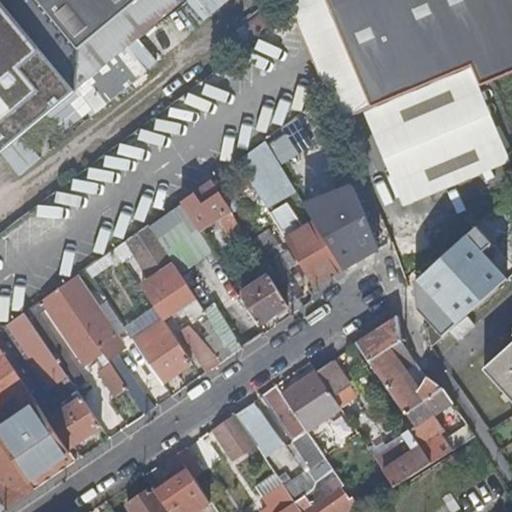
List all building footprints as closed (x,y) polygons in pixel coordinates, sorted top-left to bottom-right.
[(38,0),(79,50),(139,0),(38,0)] [(206,22),(188,0),(187,0),(111,63),(129,85),(206,22)] [(511,0),(328,0),(370,101),(472,61),(483,83),(511,71),(511,0)] [(0,150),(73,91),(0,3),(0,150)] [(472,65),(364,110),(403,204),(511,159),(472,65)] [(249,78),(105,180),(134,221),(278,119),(249,78)] [(320,111),(283,137),(292,151),(321,130),(327,144),(335,141),(328,125),(320,111)] [(0,152),(0,157),(17,178),(38,160),(19,137),(0,152)] [(260,193),(254,183),(243,169),(217,187),(231,210),(233,213),(243,205),(251,199),(260,193)] [(217,187),(213,180),(182,203),(199,231),(221,216),(231,210),(217,187)] [(264,200),(260,193),(251,199),(256,206),(264,200)] [(199,231),(182,203),(149,225),(168,254),(182,245),(201,233),(199,231)] [(243,205),(233,213),(234,215),(237,220),(248,212),(243,205)] [(314,241),(306,229),(299,233),(283,207),(272,214),(315,286),(334,276),(330,269),(326,272),(309,244),(314,241)] [(233,213),(231,210),(221,216),(225,221),(234,215),(233,213)] [(234,215),(225,221),(221,224),(236,246),(248,238),(237,220),(234,215)] [(323,234),(316,222),(306,229),(314,241),(323,234)] [(168,254),(149,225),(117,248),(124,258),(133,252),(151,281),(173,315),(183,308),(194,325),(208,315),(194,294),(168,254)] [(253,244),(262,257),(280,246),(271,232),(253,244)] [(215,255),(203,237),(193,244),(205,262),(215,255)] [(330,269),(314,241),(309,244),(326,272),(330,269)] [(464,259),(495,292),(511,277),(511,270),(483,241),(464,259)] [(182,245),(168,254),(194,294),(205,287),(184,254),(187,252),(182,245)] [(262,257),(267,266),(281,257),(280,256),(284,253),(280,246),(262,257)] [(124,258),(117,248),(87,269),(94,279),(124,258)] [(290,304),(297,300),(305,295),(300,287),(294,278),(289,269),(297,264),(289,250),(284,253),(280,256),(281,257),(267,266),(290,304)] [(215,255),(205,262),(203,264),(213,282),(227,273),(215,255)] [(464,320),(468,317),(495,292),(464,259),(434,285),(443,296),(439,299),(445,305),(448,301),(464,320)] [(294,278),(300,287),(306,283),(300,274),(294,278)] [(110,324),(78,276),(60,289),(105,354),(116,370),(129,389),(147,415),(155,409),(119,356),(124,353),(115,339),(120,336),(111,323),(110,324)] [(261,326),(289,307),(288,305),(270,276),(241,295),(261,326)] [(151,281),(143,286),(165,320),(173,315),(151,281)] [(205,287),(194,294),(208,315),(219,309),(205,287)] [(105,354),(60,289),(25,314),(77,390),(80,393),(88,387),(40,317),(49,311),(87,366),(99,358),(105,354)] [(294,315),(303,309),(297,300),(290,304),(288,305),(289,307),(294,315)] [(219,309),(208,315),(211,320),(216,328),(223,340),(236,332),(221,307),(219,309)] [(77,390),(25,314),(9,325),(52,388),(61,382),(70,395),(77,390)] [(407,413),(443,389),(428,378),(421,387),(416,394),(394,361),(396,360),(397,357),(397,355),(392,348),(403,341),(400,316),(359,343),(406,414),(407,413)] [(120,317),(111,323),(120,336),(124,332),(128,330),(120,317)] [(464,320),(451,331),(460,340),(476,326),(468,317),(464,320)] [(194,363),(165,320),(136,341),(164,383),(194,363)] [(207,334),(216,328),(211,320),(202,327),(207,334)] [(179,326),(182,331),(190,325),(187,321),(179,326)] [(210,372),(234,356),(223,340),(216,328),(207,334),(210,339),(202,344),(199,339),(190,325),(182,331),(210,372)] [(124,332),(120,336),(115,339),(124,353),(134,346),(124,332)] [(210,339),(207,334),(199,339),(202,344),(210,339)] [(37,391),(0,336),(0,348),(32,394),(37,391)] [(397,355),(397,357),(400,355),(408,349),(403,341),(392,348),(397,355)] [(511,344),(484,369),(511,400),(511,344)] [(0,430),(0,435),(6,445),(29,478),(30,481),(37,477),(43,485),(55,477),(49,469),(72,453),(70,450),(50,421),(32,394),(0,348),(0,405),(17,394),(29,411),(26,413),(32,422),(29,423),(28,421),(22,425),(26,431),(19,436),(10,424),(0,430)] [(116,370),(105,354),(99,358),(109,374),(116,370)] [(416,394),(421,387),(400,355),(397,357),(396,360),(394,361),(416,394)] [(316,373),(341,409),(358,398),(333,361),(316,373)] [(129,389),(116,370),(109,374),(103,379),(116,398),(129,389)] [(308,431),(341,409),(316,373),(284,396),(298,416),(308,431)] [(284,396),(277,386),(263,396),(312,469),(326,459),(325,457),(320,449),(314,441),(308,431),(298,416),(284,396)] [(453,403),(443,389),(407,413),(417,427),(420,425),(429,419),(435,427),(440,424),(435,416),(453,403)] [(55,417),(37,391),(32,394),(50,421),(55,417)] [(103,427),(83,398),(55,417),(50,421),(70,450),(103,427)] [(263,408),(242,422),(255,442),(259,447),(279,433),(263,408)] [(242,422),(236,414),(213,430),(236,465),(250,456),(245,449),(255,442),(242,422)] [(426,433),(435,427),(429,419),(420,425),(426,433)] [(433,464),(475,437),(469,427),(447,443),(441,435),(422,448),(433,464)] [(396,489),(433,464),(422,448),(411,431),(404,435),(415,452),(385,472),(396,489)] [(320,449),(325,457),(334,451),(323,435),(314,441),(320,449)] [(250,456),(260,449),(259,447),(255,442),(245,449),(250,456)] [(178,511),(198,511),(212,503),(187,465),(173,475),(175,479),(162,488),(178,511)] [(345,486),(337,474),(306,496),(314,508),(340,489),(345,486)] [(30,481),(29,478),(0,497),(0,498),(4,505),(7,509),(36,489),(30,481)] [(263,511),(272,511),(293,498),(284,485),(261,500),(267,509),(263,511)] [(349,501),(353,498),(345,486),(340,489),(349,501)] [(169,511),(178,511),(162,488),(156,492),(169,511)] [(132,511),(169,511),(156,492),(154,489),(128,506),(132,511)] [(360,511),(362,511),(353,498),(349,501),(340,489),(314,508),(306,496),(296,503),(302,511),(360,511)] [(302,511),(296,503),(293,498),(272,511),(302,511)]
